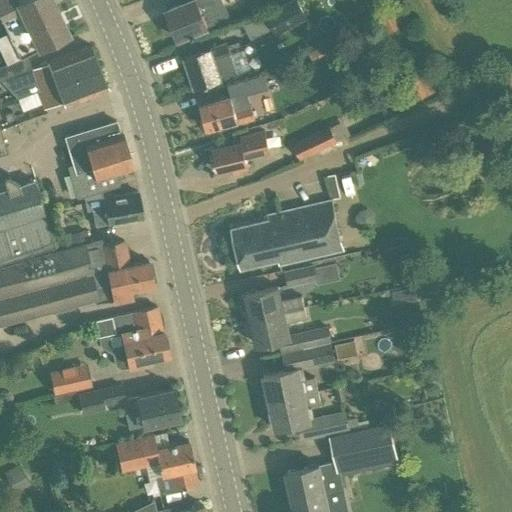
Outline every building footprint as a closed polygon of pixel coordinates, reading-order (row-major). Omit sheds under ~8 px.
[(69,35),(51,0),(23,0),(17,3),(15,0),(0,0),(0,18),(19,58),(39,48),(39,49),(69,35)] [(218,0),(200,7),(197,0),(191,0),(166,10),(177,38),(207,26),(207,23),(227,15),(220,0),(218,0)] [(297,0),(288,0),(264,14),(265,15),(272,28),(276,35),(307,17),(297,0)] [(236,73),(226,44),(211,49),(211,47),(185,56),(195,86),(236,73)] [(48,85),(99,67),(90,46),(48,61),(49,62),(29,70),(40,98),(51,93),(48,85)] [(5,64),(0,65),(0,80),(10,77),(5,64)] [(106,88),(99,67),(48,85),(51,93),(40,98),(44,108),(62,100),(64,105),(105,89),(106,88)] [(264,74),(247,79),(250,90),(251,92),(268,87),(264,74)] [(408,104),(435,90),(427,74),(403,85),(407,94),(404,95),(408,104)] [(254,118),(247,91),(201,103),(208,128),(221,124),(222,127),(254,118)] [(80,130),(62,135),(70,165),(67,165),(76,198),(99,191),(120,185),(117,177),(124,175),(123,170),(132,167),(122,131),(119,132),(115,120),(80,130)] [(349,134),(343,120),(330,126),(330,124),(293,142),(300,158),(318,151),(338,141),(337,139),(349,134)] [(240,135),(241,141),(213,148),(218,171),(233,167),(234,171),(248,167),(246,158),(270,152),(265,129),(240,135)] [(18,184),(18,182),(6,176),(3,180),(6,187),(0,189),(0,261),(54,245),(33,179),(18,184)] [(107,224),(142,217),(137,190),(102,197),(104,207),(91,209),(93,222),(106,219),(107,224)] [(280,265),(343,250),(332,198),(268,213),(269,218),(231,227),(241,268),(278,260),(280,265)] [(85,229),(70,232),(74,245),(80,243),(80,244),(89,242),(85,229)] [(74,245),(70,232),(70,231),(57,234),(60,248),(74,245)] [(102,244),(101,241),(100,239),(89,242),(80,244),(80,243),(74,245),(60,248),(18,260),(18,261),(0,265),(0,325),(53,311),(109,295),(104,278),(107,277),(112,297),(130,292),(129,288),(151,282),(145,259),(128,264),(121,239),(102,244)] [(287,285),(317,279),(314,264),(284,270),(287,285)] [(247,319),(304,306),(302,295),(281,300),(278,285),(245,293),(245,294),(241,294),(239,298),(241,307),(245,308),(247,319)] [(161,330),(156,305),(92,319),(96,336),(120,331),(123,345),(115,347),(111,353),(114,365),(120,368),(128,366),(129,368),(146,365),(145,359),(168,353),(163,330),(161,330)] [(256,344),(289,336),(289,334),(286,322),(307,317),(304,306),(247,319),(250,330),(253,329),(256,344)] [(328,325),(291,334),(289,334),(289,336),(291,336),(294,350),(330,342),(330,340),(332,340),(328,325)] [(339,357),(361,353),(358,338),(336,343),(339,357)] [(330,342),(294,350),(298,366),(299,369),(301,368),(334,360),(330,342)] [(315,377),(301,380),(299,369),(298,366),(263,374),(269,401),(318,390),(315,377)] [(60,370),(49,372),(53,393),(65,391),(60,370)] [(82,413),(104,408),(103,403),(125,398),(121,382),(77,393),(82,413)] [(136,396),(143,425),(178,417),(172,388),(136,396)] [(275,427),(310,420),(309,417),(307,406),(321,403),(318,390),(269,401),(275,427)] [(330,433),(359,427),(358,421),(357,416),(348,418),(346,409),(312,416),(309,417),(310,420),(314,436),(330,433)] [(359,427),(330,433),(330,436),(336,460),(285,471),(294,511),(298,511),(328,505),(325,493),(343,489),(338,466),(396,453),(389,422),(359,429),(359,427)] [(156,448),(153,433),(114,442),(120,471),(157,463),(160,476),(161,476),(164,491),(195,484),(191,467),(192,467),(187,441),(156,448)] [(30,483),(18,463),(4,471),(15,492),(30,483)] [(203,511),(201,503),(177,508),(177,505),(155,510),(155,511),(203,511)]
